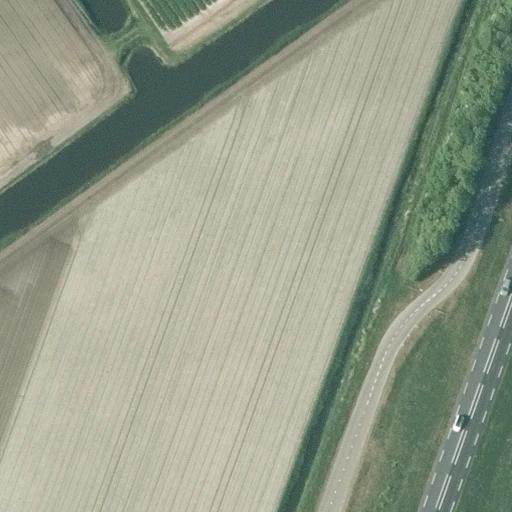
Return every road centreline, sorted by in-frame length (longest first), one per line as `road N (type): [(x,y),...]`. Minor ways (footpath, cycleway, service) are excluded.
road 1 (unclassified): [(511,120),(461,265),(386,349),(327,511)]
road 2 (primary): [(436,511),(511,301)]
